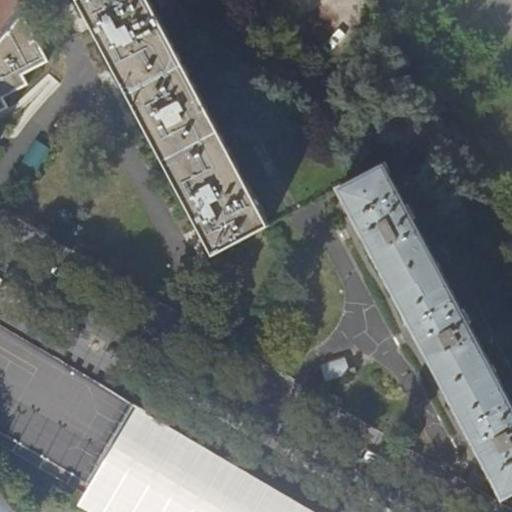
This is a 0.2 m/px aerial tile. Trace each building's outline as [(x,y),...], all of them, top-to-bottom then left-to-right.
[(0,0),(0,40),(23,13),(34,0),(0,0)] [(78,0),(214,255),(270,225),(180,56),(200,46),(175,0),(78,0)] [(48,62),(23,13),(0,40),(0,111),(10,106),(5,97),(30,83),(25,74),(48,62)] [(37,170),(50,147),(34,139),(22,162),(37,170)] [(340,188),(504,496),(511,491),(511,403),(385,164),(340,188)]
